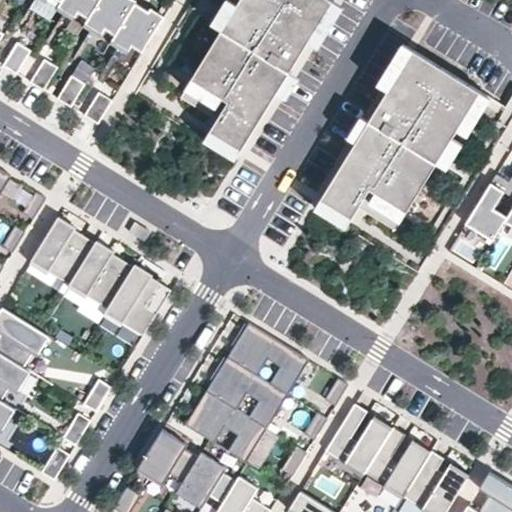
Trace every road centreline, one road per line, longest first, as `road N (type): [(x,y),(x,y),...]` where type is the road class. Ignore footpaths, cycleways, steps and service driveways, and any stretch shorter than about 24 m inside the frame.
road 1 (residential): [(231,258),(511,429)]
road 2 (residential): [(72,511),(231,258)]
road 3 (residential): [(231,258),(0,114)]
